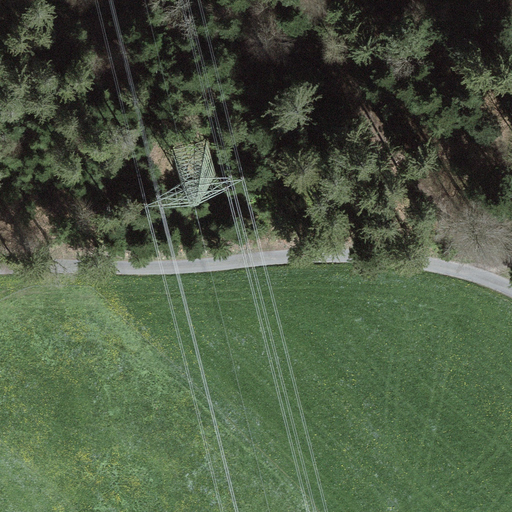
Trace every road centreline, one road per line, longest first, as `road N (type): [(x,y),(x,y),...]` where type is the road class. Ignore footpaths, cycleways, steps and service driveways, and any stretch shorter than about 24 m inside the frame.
road 1 (track): [(0,3),(189,24),(324,78),(354,99),(492,276)]
road 2 (unclassified): [(0,266),(436,264),(511,288)]
